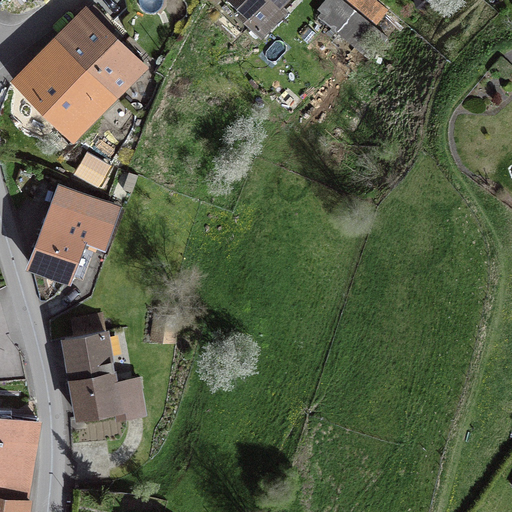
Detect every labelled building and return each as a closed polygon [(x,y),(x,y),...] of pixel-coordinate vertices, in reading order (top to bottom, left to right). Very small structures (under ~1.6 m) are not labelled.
[(240,16),(261,37),(284,12),(279,6),(285,0),(231,0),(243,12),(240,16)] [(330,0),(318,15),(369,58),(387,36),(343,0),(330,0)] [(348,0),(376,22),(386,10),(374,0),(348,0)] [(85,8),(57,36),(116,96),(144,67),(85,8)] [(57,36),(14,80),(73,138),(116,96),(57,36)] [(59,186),(29,262),(70,276),(83,239),(101,247),(116,211),(59,186)] [(152,338),(173,341),(176,314),(155,312),(152,338)] [(136,376),(114,380),(102,313),(73,318),(76,335),(64,336),(72,381),(66,382),(67,392),(74,391),(79,416),(118,409),(119,416),(143,412),(136,376)] [(0,494),(25,498),(38,420),(0,413),(0,494)] [(22,511),(25,498),(0,494),(0,511),(22,511)]
